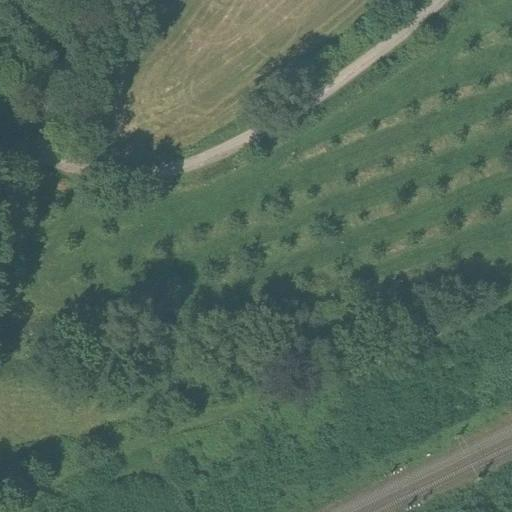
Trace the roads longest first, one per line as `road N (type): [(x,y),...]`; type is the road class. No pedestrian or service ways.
road 1 (track): [(511,302),(80,469),(16,511)]
road 2 (unclassified): [(0,157),(41,153),(100,174),(146,176),(203,160),(362,66),(439,0)]
road 3 (track): [(105,0),(49,104),(41,153)]
